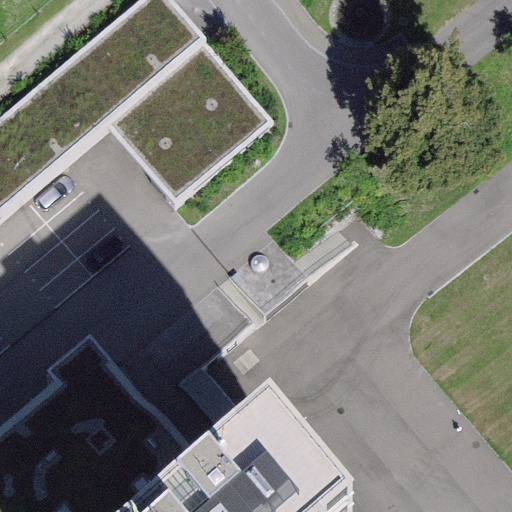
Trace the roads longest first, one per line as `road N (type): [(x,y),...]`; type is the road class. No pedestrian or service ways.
road 1 (residential): [(0,415),(343,134)]
road 2 (residential): [(343,134),(511,16)]
road 3 (residential): [(245,0),(343,134)]
